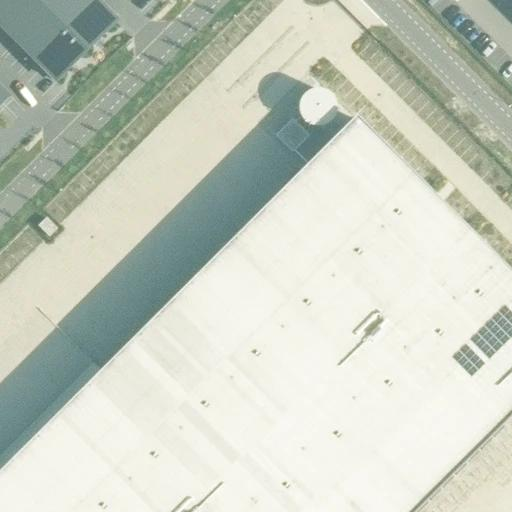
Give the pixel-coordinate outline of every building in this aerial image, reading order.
[(23,0),(0,0),(0,28),(26,2),(23,0)] [(28,0),(26,2),(42,19),(61,0),(28,0)] [(91,0),(61,0),(42,19),(59,35),(93,1),(91,0)] [(93,1),(59,35),(83,59),(117,25),(93,1)] [(26,2),(0,28),(16,45),(42,19),(26,2)] [(42,19),(16,45),(32,61),(59,35),(42,19)] [(59,35),(32,61),(56,85),(83,59),(59,35)] [(0,87),(0,107),(10,97),(0,87)] [(511,272),(356,116),(0,472),(0,511),(419,511),(511,419),(511,272)] [(292,155),(309,138),(292,121),(275,138),(292,155)] [(46,218),(38,226),(48,237),(56,229),(46,218)]
